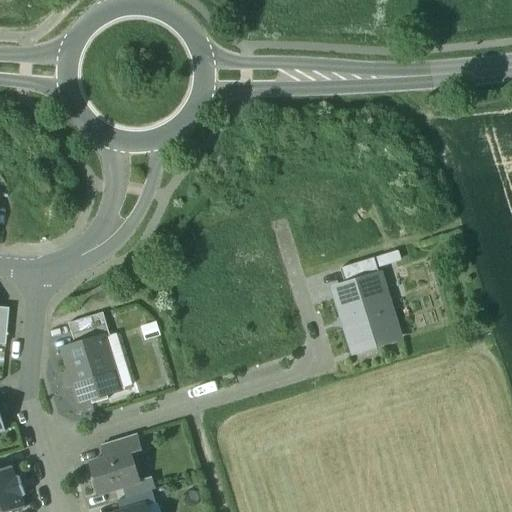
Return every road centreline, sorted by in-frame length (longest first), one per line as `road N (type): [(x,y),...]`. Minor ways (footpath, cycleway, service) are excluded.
road 1 (residential): [(280,230),(321,368),(43,457)]
road 2 (tertiary): [(511,65),(200,84)]
road 3 (residential): [(139,144),(131,209),(108,244),(68,269),(37,275)]
road 4 (residential): [(37,275),(23,395),(43,457)]
road 5 (tertiary): [(200,84),(188,34),(153,10),(124,8)]
